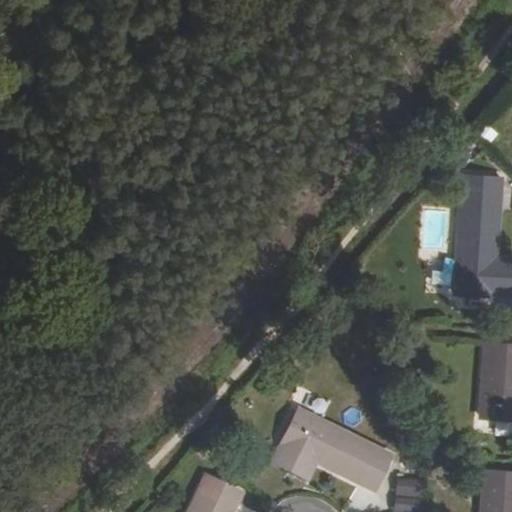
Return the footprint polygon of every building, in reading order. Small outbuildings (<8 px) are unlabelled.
[(458,147),(446,161),(457,171),(470,157),(458,147)] [(455,295),(511,298),(511,269),(496,268),(496,259),(500,193),(462,191),(455,295)] [(511,259),(496,259),(496,268),(511,269),(511,259)] [(511,346),(487,344),(482,417),(511,419),(511,346)] [(298,409),(274,461),(300,474),(308,458),(316,461),(375,490),(392,455),(298,409)] [(316,461),(308,458),(300,474),(308,478),(316,461)] [(482,511),(511,511),(511,473),(486,472),(482,511)] [(189,511),(232,511),(242,493),(207,475),(189,511)] [(393,511),(427,511),(429,480),(395,479),(393,511)]
